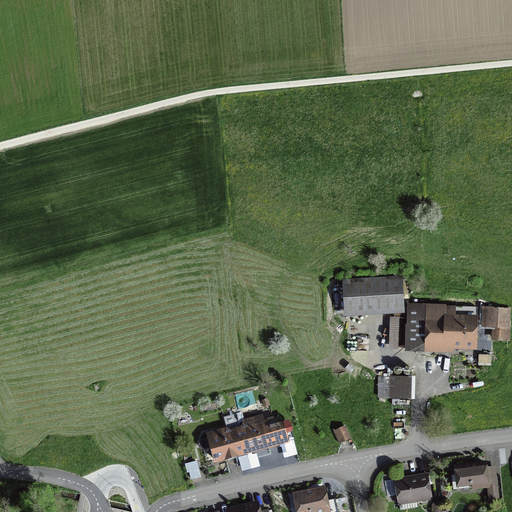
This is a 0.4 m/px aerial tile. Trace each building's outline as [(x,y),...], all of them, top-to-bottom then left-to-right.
[(342,280),(344,318),(405,315),(402,277),(342,280)] [(456,305),(407,304),(407,325),(405,325),(404,352),(454,354),(454,351),(477,352),(478,316),(456,315),(456,305)] [(510,342),(511,308),(482,307),(481,328),(492,328),(491,341),(510,342)] [(398,350),(400,318),(390,317),(389,350),(398,350)] [(478,366),(491,366),(491,355),(478,355),(478,366)] [(416,377),(378,376),(377,399),(415,400),(416,377)] [(266,427),(262,415),(242,420),(243,424),(241,427),(235,429),(247,470),(252,469),(248,455),(290,443),(284,422),(266,427)] [(346,426),(334,431),(339,444),(352,439),(346,426)] [(247,470),(235,429),(230,430),(227,428),(206,434),(207,438),(201,440),(198,447),(204,450),(207,462),(213,460),(214,464),(238,458),(242,471),(247,470)] [(198,461),(185,464),(187,473),(189,473),(191,480),(201,478),(198,461)] [(487,461),(453,465),(454,475),(451,476),(453,490),(460,489),(460,494),(471,492),(471,491),(487,489),(489,501),(501,500),(498,477),(497,477),(496,466),(487,467),(487,461)] [(429,473),(385,480),(387,496),(396,495),(398,506),(402,505),(403,510),(418,507),(417,502),(434,500),(429,473)] [(326,483),(292,490),(296,511),(336,511),(338,511),(335,497),(329,498),(326,483)] [(220,511),(220,509),(207,511),(272,511),(272,509),(269,510),(268,507),(261,509),(258,498),(225,507),(226,511),(220,511)]
